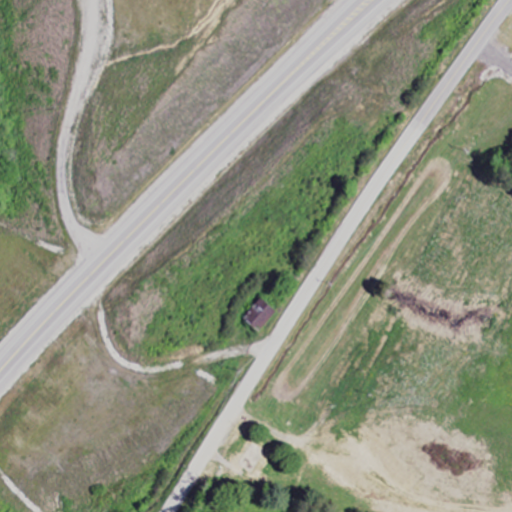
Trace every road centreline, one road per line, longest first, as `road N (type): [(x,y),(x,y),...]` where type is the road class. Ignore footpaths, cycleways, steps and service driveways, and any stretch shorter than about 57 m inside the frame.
road 1 (tertiary): [(168,511),(368,199),(509,0)]
road 2 (trunk): [(390,0),(0,398)]
